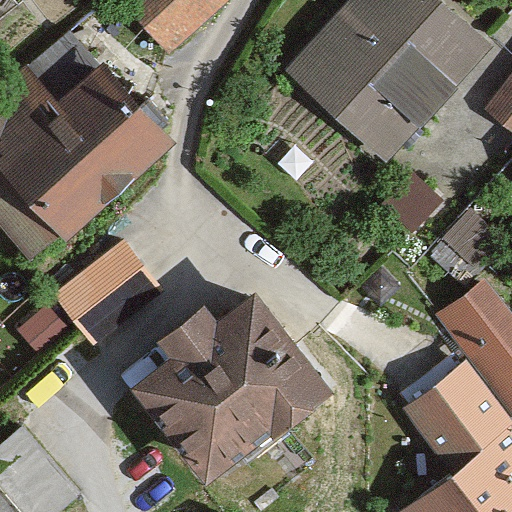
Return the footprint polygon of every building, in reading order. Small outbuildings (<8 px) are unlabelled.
[(132,0),(176,46),(223,0),(132,0)] [(497,56),(437,0),(359,0),(290,75),(391,169),(497,56)] [(163,125),(74,31),(0,100),(0,138),(70,212),(163,125)] [(511,79),(486,111),(511,132),(511,79)] [(511,311),(481,272),(447,299),(511,383),(511,311)] [(224,331),(208,313),(156,355),(172,374),(134,405),(217,505),(342,403),(259,303),(224,331)] [(455,475),(511,431),(511,426),(466,365),(406,411),(455,475)] [(511,511),(511,431),(455,475),(402,511),(511,511)] [(0,511),(27,511),(0,480),(0,511)]
